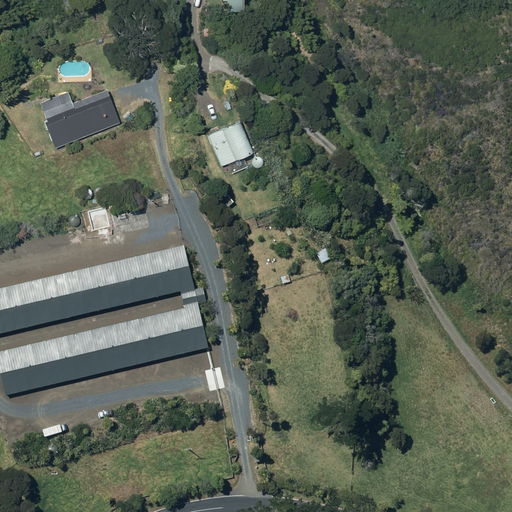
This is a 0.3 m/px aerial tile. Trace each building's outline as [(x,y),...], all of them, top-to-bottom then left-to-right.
[(226,0),(226,11),(243,11),(242,0),(226,0)] [(203,29),(203,38),(215,38),(214,29),(203,29)] [(227,54),(211,53),(209,70),(226,72),(227,54)] [(227,88),(220,90),(229,116),(236,114),(227,88)] [(44,122),(54,148),(119,123),(106,89),(72,103),(67,91),(39,102),(47,121),(44,122)] [(208,135),(220,166),(254,152),(242,122),(208,135)] [(220,197),(225,209),(232,206),(226,194),(220,197)] [(0,351),(0,371),(5,395),(207,347),(183,245),(0,287),(0,332),(180,290),(184,308),(0,351)] [(325,249),(316,254),(321,262),(329,258),(325,249)] [(291,273),(274,278),(276,286),(293,282),(291,273)]
